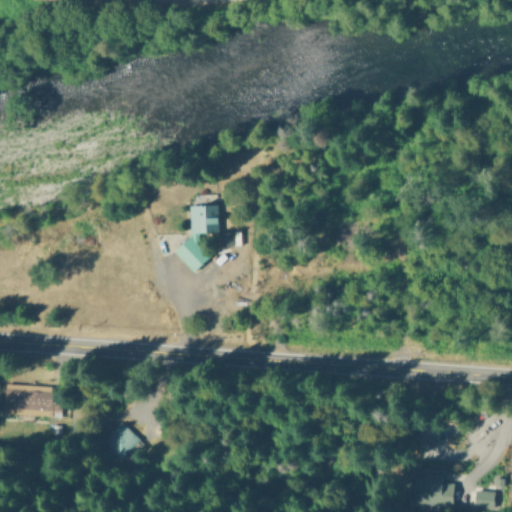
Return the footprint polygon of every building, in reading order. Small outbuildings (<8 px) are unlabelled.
[(189,235),(173,251),(193,271),(208,256),(195,243),(195,232),(218,232),(217,203),(189,203),(189,235)] [(221,231),(221,244),(232,244),(231,230),(221,231)] [(55,415),(56,387),(2,384),(1,413),(55,415)] [(101,439),(120,457),(138,438),(119,420),(101,439)] [(453,482),(442,481),(442,472),(425,472),(424,505),(452,506),(453,482)] [(494,490),(474,491),(475,510),(495,509),(494,490)]
